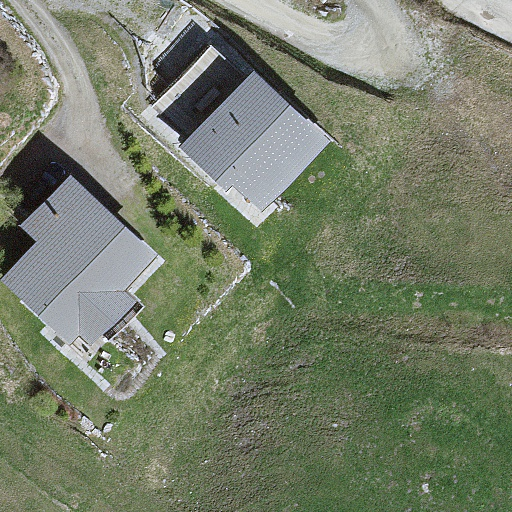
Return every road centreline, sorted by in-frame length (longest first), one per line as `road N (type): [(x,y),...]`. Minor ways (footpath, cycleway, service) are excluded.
road 1 (track): [(373,0),(420,66),(389,71),(231,0)]
road 2 (track): [(22,0),(78,58),(92,118)]
